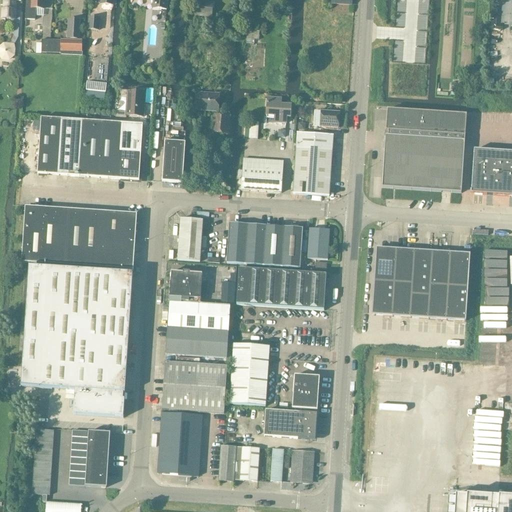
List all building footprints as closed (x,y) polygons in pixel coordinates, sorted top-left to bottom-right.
[(0,47),(0,56),(3,59),(8,60),(13,56),(13,50),(13,46),(17,38),(18,29),(15,20),(15,19),(20,20),(20,11),(18,11),(15,11),(15,0),(0,0),(0,6),(4,7),(4,10),(3,10),(2,19),(11,20),(14,29),(13,37),(9,45),(4,45),(0,47)] [(25,0),(25,20),(35,21),(35,9),(44,9),(44,0),(25,0)] [(165,11),(166,0),(152,0),(151,10),(165,11)] [(196,2),(195,17),(212,18),(213,3),(196,2)] [(88,18),(87,31),(99,32),(100,18),(88,18)] [(67,29),(67,39),(80,40),(81,20),(70,20),(70,29),(67,29)] [(246,40),(246,45),(254,45),(254,41),(254,31),(247,31),(246,40)] [(42,40),(42,54),(51,54),(61,54),(61,55),(81,56),(81,53),(82,53),(82,41),(60,41),(51,40),(42,40)] [(87,98),(104,100),(105,93),(87,91),(87,98)] [(143,117),(145,93),(127,92),(126,116),(143,117)] [(218,112),(219,95),(196,94),(195,111),(218,112)] [(290,118),(291,106),(280,106),(281,100),(267,99),(266,116),(274,117),(274,123),(286,124),(286,118),(290,118)] [(387,110),(382,189),(461,194),(466,115),(387,110)] [(314,111),(313,127),(320,127),(338,129),(339,113),(321,112),(314,111)] [(212,134),(226,136),(228,136),(230,117),(228,117),(213,116),(212,134)] [(38,175),(59,177),(59,172),(62,121),(42,119),(38,175)] [(59,172),(59,177),(79,178),(83,122),(62,121),(59,172)] [(83,122),(79,178),(99,179),(103,124),(83,122)] [(103,124),(99,179),(120,181),(121,153),(123,125),(103,124)] [(123,125),(121,153),(142,154),(144,126),(123,125)] [(329,197),(333,136),(297,134),(293,195),(329,197)] [(164,142),(162,182),(182,184),(185,143),(164,142)] [(469,191),(469,195),(511,197),(511,153),(473,151),(470,191),(469,191)] [(121,153),(120,181),(140,182),(142,154),(121,153)] [(281,194),(283,162),(243,159),(241,191),(281,194)] [(25,207),(21,263),(62,266),(66,210),(25,207)] [(66,210),(62,266),(82,267),(86,211),(66,210)] [(86,211),(82,267),(102,269),(106,213),(86,211)] [(106,213),(102,269),(133,271),(137,215),(106,213)] [(180,220),(179,240),(202,242),(203,222),(203,221),(180,220)] [(225,264),(245,265),(247,225),(229,224),(225,264)] [(247,225),(245,265),(263,266),(265,227),(247,225)] [(265,227),(263,266),(281,268),(284,228),(265,227)] [(284,228),(281,268),(300,269),(302,229),(284,228)] [(327,261),(329,231),(309,229),(307,259),(327,261)] [(177,260),(177,262),(200,263),(202,242),(179,240),(177,260)] [(378,248),(373,316),(464,322),(465,322),(470,255),(469,255),(469,254),(468,254),(378,248)] [(74,415),(124,418),(133,274),(29,268),(22,387),(75,391),(74,415)] [(236,306),(324,312),(326,275),(238,269),(236,306)] [(171,272),(169,303),(200,305),(202,275),(171,272)] [(235,284),(221,283),(220,306),(230,307),(233,307),(235,284)] [(169,303),(167,329),(228,333),(230,307),(220,306),(200,305),(169,303)] [(167,329),(165,355),(227,359),(228,333),(167,329)] [(234,345),(229,405),(265,407),(269,348),(234,345)] [(225,415),(228,367),(165,363),(162,411),(225,415)] [(317,411),(319,378),(294,376),(292,409),(317,411)] [(315,441),(316,414),(265,411),(263,437),(315,441)] [(163,475),(198,477),(202,417),(162,414),(158,470),(163,475)] [(87,439),(87,444),(107,445),(109,445),(110,434),(108,434),(88,433),(87,439)] [(87,453),(86,454),(107,456),(108,456),(109,445),(107,445),(87,444),(87,446),(87,453)] [(72,445),(71,452),(87,453),(87,446),(72,445)] [(219,479),(219,482),(234,483),(234,481),(236,448),(236,447),(221,447),(219,479)] [(236,448),(234,481),(240,482),(257,483),(259,450),(242,449),(236,448)] [(282,483),(284,451),(273,450),(270,483),(282,483)] [(313,481),(314,453),(293,451),(291,483),(309,484),(313,481)] [(86,460),(86,465),(106,466),(108,467),(108,456),(107,456),(86,454),(86,460)] [(71,458),(70,466),(86,467),(86,465),(86,460),(71,458)] [(85,473),(85,476),(105,477),(107,477),(108,467),(106,466),(86,465),(86,467),(85,473)] [(85,480),(84,487),(106,489),(107,477),(105,477),(85,476),(85,480)] [(511,511),(511,499),(455,496),(453,511),(511,511)] [(46,503),(45,511),(80,511),(81,505),(46,503)]
